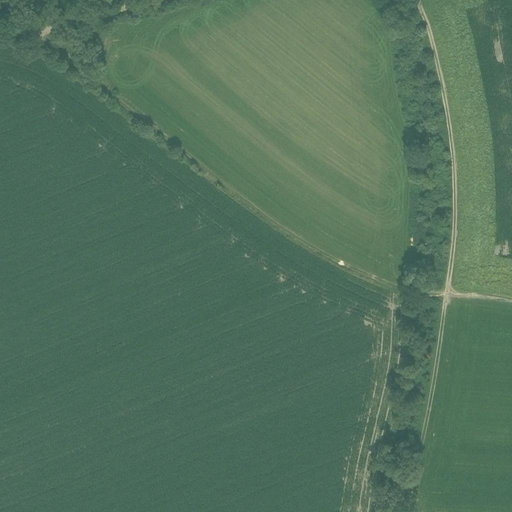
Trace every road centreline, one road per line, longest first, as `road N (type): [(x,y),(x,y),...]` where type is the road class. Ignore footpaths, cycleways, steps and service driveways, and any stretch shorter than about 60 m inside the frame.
road 1 (track): [(38,31),(248,205),(331,259),(401,289),(446,295)]
road 2 (track): [(446,295),(454,217),(448,122),(419,0)]
road 3 (track): [(404,511),(446,295)]
road 4 (track): [(161,0),(38,31)]
